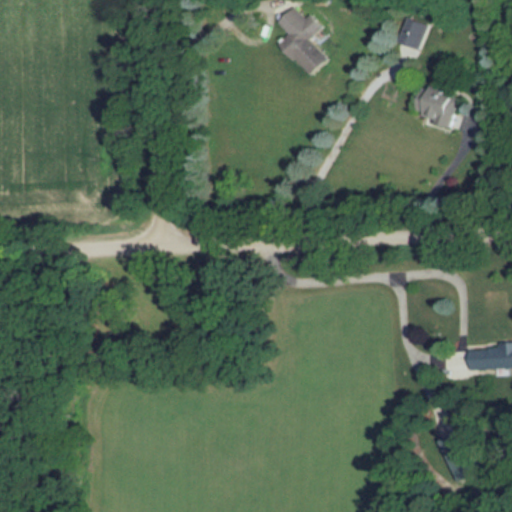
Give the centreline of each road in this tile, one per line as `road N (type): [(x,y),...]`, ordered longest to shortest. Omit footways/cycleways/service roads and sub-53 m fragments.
road 1 (residential): [(511,232),(0,252)]
road 2 (residential): [(162,248),(157,0)]
